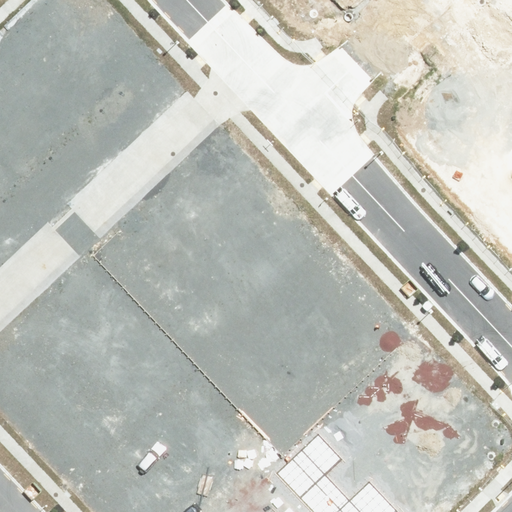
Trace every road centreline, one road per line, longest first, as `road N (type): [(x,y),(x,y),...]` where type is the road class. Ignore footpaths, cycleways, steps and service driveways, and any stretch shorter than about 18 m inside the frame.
road 1 (residential): [(254,69),(0,305)]
road 2 (residential): [(299,119),(511,345)]
road 3 (residential): [(422,0),(299,119)]
